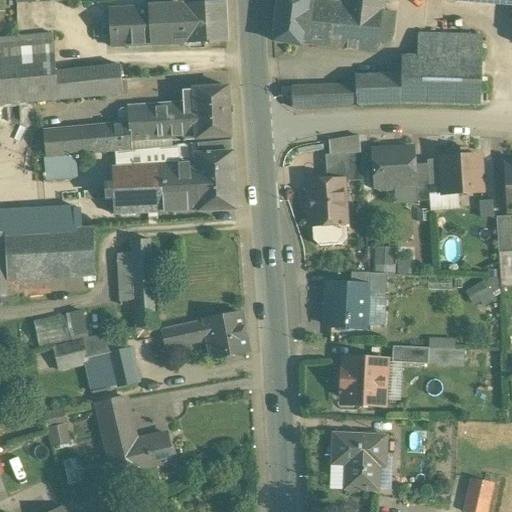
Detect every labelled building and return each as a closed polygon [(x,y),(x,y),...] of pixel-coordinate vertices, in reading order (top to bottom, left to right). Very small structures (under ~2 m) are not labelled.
[(308,0),(278,0),(273,41),(300,46),(301,44),(327,47),(332,4),(309,1),(308,0)] [(383,0),(341,0),(341,5),(383,10),(383,0)] [(186,5),(162,7),(164,44),(187,43),(187,44),(226,42),(224,3),(186,5)] [(341,5),(332,4),(327,47),(378,52),(383,10),(341,5)] [(162,7),(110,9),(112,47),(164,44),(162,7)] [(53,34),(0,39),(0,59),(54,54),(53,34)] [(482,39),(418,37),(417,57),(402,56),(401,73),(401,74),(401,104),(480,107),(482,39)] [(0,59),(0,105),(59,100),(56,72),(54,54),(0,59)] [(119,66),(77,69),(79,98),(122,94),(119,66)] [(77,69),(56,72),(59,100),(79,98),(77,69)] [(401,74),(355,75),(355,85),(356,106),(401,104),(401,74)] [(355,85),(291,87),(291,106),(292,108),(356,106),(355,85)] [(228,86),(193,89),(194,103),(128,107),(129,124),(130,150),(165,147),(165,141),(231,138),(228,86)] [(129,124),(95,127),(97,153),(123,151),(130,150),(129,124)] [(95,127),(43,132),(46,157),(97,153),(95,127)] [(231,141),(198,144),(199,155),(196,155),(199,211),(235,209),(231,141)] [(130,150),(123,151),(124,167),(111,168),(114,215),(199,211),(196,155),(199,155),(198,144),(165,147),(130,150)] [(413,148),(373,151),(373,154),(374,170),(375,187),(376,187),(380,191),(391,190),(395,186),(414,185),(415,185),(414,166),(413,148)] [(343,183),(363,181),(363,171),(361,155),(361,153),(325,155),(327,182),(343,181),(343,183)] [(373,154),(361,155),(363,171),(374,170),(373,154)] [(480,156),(440,158),(440,159),(442,193),(442,194),(482,192),(480,156)] [(440,159),(427,160),(427,165),(429,194),(442,193),(440,159)] [(427,165),(414,166),(415,185),(414,185),(415,202),(429,201),(429,194),(427,165)] [(327,182),(308,183),(311,225),(312,226),(346,223),(343,183),(343,181),(327,182)] [(83,205),(45,207),(46,231),(85,229),(83,205)] [(45,207),(0,209),(0,233),(4,233),(46,231),(45,207)] [(511,218),(511,216),(496,217),(498,253),(511,252),(511,218)] [(346,223),(312,226),(313,240),(320,247),(341,245),(347,239),(346,223)] [(46,231),(4,233),(7,281),(83,277),(95,276),(93,228),(85,229),(46,231)] [(150,236),(131,237),(132,257),(135,305),(136,329),(155,325),(150,236)] [(374,270),(410,272),(410,257),(394,257),(395,245),(375,244),(374,270)] [(511,252),(498,253),(501,287),(511,286),(511,252)] [(132,257),(118,258),(121,305),(135,305),(132,257)] [(387,275),(351,273),(350,286),(365,287),(365,286),(365,293),(380,294),(386,294),(387,275)] [(83,277),(7,281),(8,294),(83,289),(83,277)] [(494,299),(484,282),(473,288),(484,305),(494,299)] [(350,286),(328,285),(326,325),(363,327),(363,325),(381,326),(384,323),(385,300),(380,294),(365,293),(365,287),(350,286)] [(82,312),(66,315),(71,340),(72,343),(81,341),(88,339),(82,312)] [(241,313),(163,330),(167,350),(207,341),(211,359),(247,351),(241,313)] [(66,315),(33,323),(39,347),(71,340),(66,315)] [(122,332),(108,335),(112,352),(126,349),(122,332)] [(88,339),(81,341),(87,364),(94,393),(140,383),(132,348),(126,349),(112,352),(108,335),(88,339)] [(72,343),(54,347),(59,371),(87,364),(81,341),(72,343)] [(428,348),(393,347),(392,363),(428,365),(428,348)] [(386,360),(344,358),(342,397),(361,398),(361,405),(384,406),(386,360)] [(126,398),(97,405),(100,421),(130,415),(126,398)] [(135,435),(130,415),(100,421),(117,493),(160,483),(157,467),(173,463),(166,434),(142,440),(135,435)] [(66,416),(49,417),(51,443),(67,442),(66,416)] [(386,435),(332,433),(332,457),(345,457),(344,489),(378,490),(378,465),(385,465),(386,435)] [(486,511),(494,484),(473,479),(464,511),(486,511)]
